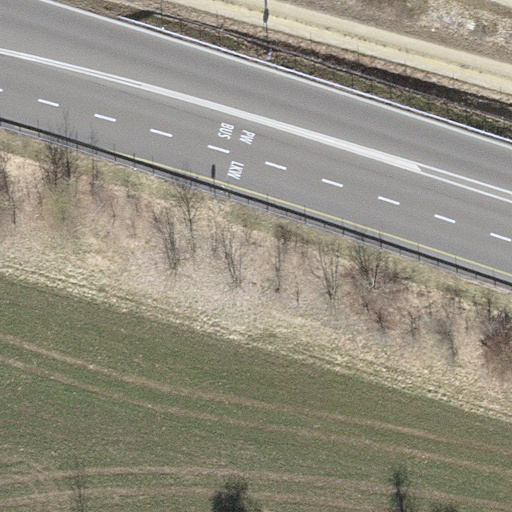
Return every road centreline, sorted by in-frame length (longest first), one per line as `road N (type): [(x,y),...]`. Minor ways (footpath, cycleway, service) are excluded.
road 1 (primary): [(0,54),(511,216)]
road 2 (track): [(511,80),(227,0)]
